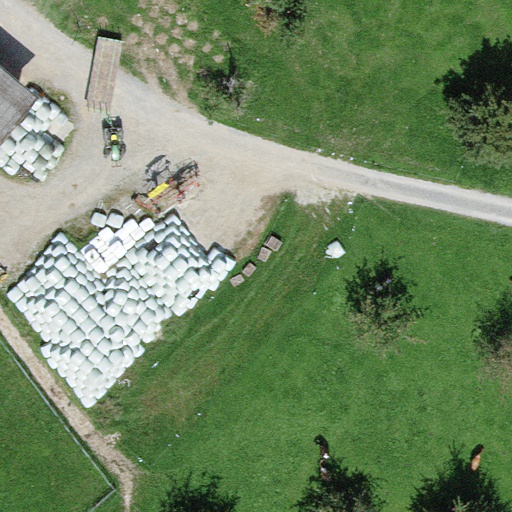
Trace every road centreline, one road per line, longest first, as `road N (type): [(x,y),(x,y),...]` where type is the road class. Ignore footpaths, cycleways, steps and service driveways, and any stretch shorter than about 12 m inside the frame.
road 1 (track): [(0,11),(123,100),(239,151),(511,215)]
road 2 (track): [(160,117),(98,170),(22,211),(0,202)]
